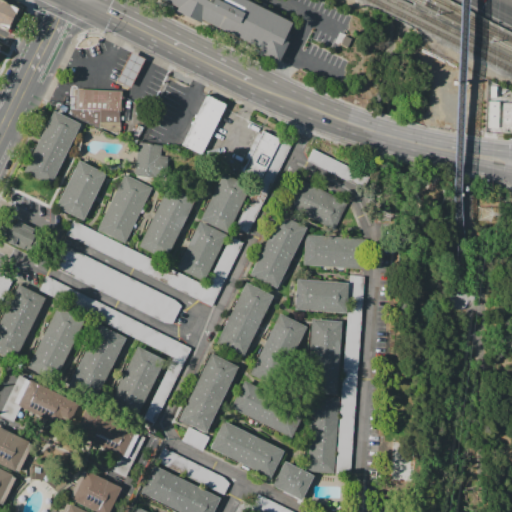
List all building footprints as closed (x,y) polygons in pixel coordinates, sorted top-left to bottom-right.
[(286,42),(276,62),(257,52),(259,49),(201,20),(199,23),(175,11),(177,7),(163,0),(245,0),(291,24),(283,40),(286,42)] [(0,10),(4,3),(15,9),(5,30),(0,27),(0,10)] [(132,54),(117,82),(131,89),(146,61),(132,54)] [(74,89),(73,97),(70,97),(69,109),(99,110),(98,124),(118,125),(119,112),(120,91),(74,89)] [(207,94),(226,104),(201,154),(182,144),(207,94)] [(486,127),(509,128),(510,102),(487,101),(486,127)] [(124,105),(138,105),(137,119),(124,118),(124,105)] [(80,124),(50,185),(23,172),(53,111),(80,124)] [(261,132),(242,172),(258,180),(277,139),(261,132)] [(279,138),(234,227),(247,233),(292,145),(279,138)] [(138,142),(133,175),(165,180),(168,157),(159,156),(161,145),(138,142)] [(312,149),(302,169),(362,198),(372,178),(312,149)] [(77,160),(105,174),(82,221),(54,208),(77,160)] [(226,234),(199,221),(221,173),(248,185),(226,234)] [(151,188),(125,244),(97,230),(123,174),(151,188)] [(281,204),(294,177),(347,203),(334,230),(281,204)] [(166,186),(194,199),(165,260),(137,247),(166,186)] [(278,214),(248,274),(276,289),(307,228),(278,214)] [(30,254),(38,237),(32,234),(35,228),(17,219),(14,225),(10,223),(4,235),(6,236),(3,242),(30,254)] [(73,221),(66,235),(213,306),(243,243),(229,237),(206,285),(73,221)] [(225,234),(204,282),(176,269),(197,222),(225,234)] [(305,234),(302,264),(321,266),(320,270),(345,272),(345,268),(364,270),(366,240),(305,234)] [(63,246),(52,267),(74,278),(84,256),(63,246)] [(182,303),(84,256),(74,278),(171,325),(182,303)] [(0,270),(16,278),(0,310),(0,270)] [(349,275),(363,276),(350,473),(336,472),(349,275)] [(192,349),(155,424),(144,419),(175,356),(40,289),(47,276),(192,349)] [(293,309),(295,279),(347,283),(345,312),(334,312),(334,314),(322,313),(322,311),(316,311),(316,312),(304,312),(304,310),(293,309)] [(243,355),(215,341),(245,282),(273,296),(243,355)] [(18,283),(0,318),(0,353),(15,361),(47,298),(18,283)] [(25,366),(56,305),(83,319),(53,380),(25,366)] [(308,329),(281,315),(251,374),(278,387),(308,329)] [(309,319),(304,391),(338,393),(343,321),(309,319)] [(98,323),(66,386),(94,401),(120,350),(122,351),(127,342),(124,340),(126,337),(98,323)] [(138,346),(109,406),(138,420),(167,360),(138,346)] [(239,368),(210,353),(176,421),(206,436),(239,368)] [(243,380),(229,408),(290,438),(304,411),(243,380)] [(30,381),(137,433),(125,458),(18,407),(30,381)] [(313,395),(338,397),(333,473),(308,472),(313,395)] [(209,448),(222,420),(283,451),(270,478),(253,470),(252,472),(240,466),(241,464),(237,462),(236,464),(224,458),(225,456),(209,448)] [(0,427),(0,464),(16,473),(31,443),(0,427)] [(163,447),(157,459),(223,493),(228,484),(223,478),(163,447)] [(284,461),(313,476),(301,499),(271,484),(284,461)] [(140,496),(141,494),(139,493),(154,464),(220,498),(213,511),(172,511),(162,507),(163,504),(151,499),(150,501),(140,496)] [(0,468),(12,475),(11,476),(15,478),(0,507),(0,468)] [(82,469),(67,498),(95,511),(111,511),(122,490),(82,469)] [(291,511),(258,495),(252,506),(255,508),(254,511),(256,511),(291,511)] [(235,511),(241,501),(252,506),(255,508),(254,511),(253,511),(235,511)] [(86,511),(67,502),(61,511),(86,511)]
